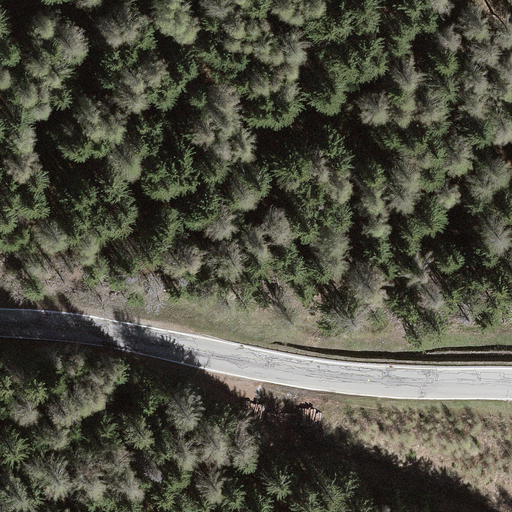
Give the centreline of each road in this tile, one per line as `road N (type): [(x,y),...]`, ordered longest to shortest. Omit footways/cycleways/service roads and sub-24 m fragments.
road 1 (tertiary): [(0,323),(80,328),(312,373),(511,383)]
road 2 (track): [(243,362),(300,439),(492,511)]
